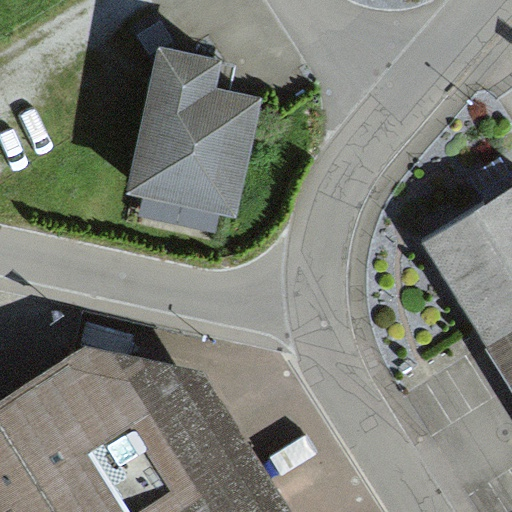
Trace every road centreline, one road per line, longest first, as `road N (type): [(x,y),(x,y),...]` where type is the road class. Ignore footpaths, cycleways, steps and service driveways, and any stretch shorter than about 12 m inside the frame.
road 1 (residential): [(313,297),(245,303),(67,269),(0,247)]
road 2 (residential): [(313,297),(330,360),(424,511)]
road 3 (residential): [(402,99),(344,174),(320,241),(313,297)]
road 4 (residential): [(402,99),(299,0)]
road 5 (residential): [(487,0),(402,99)]
